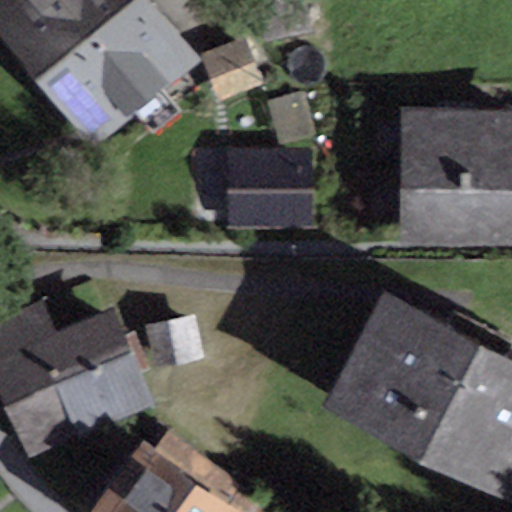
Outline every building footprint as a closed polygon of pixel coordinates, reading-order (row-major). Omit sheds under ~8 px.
[(0,0),(101,123),(183,55),(137,0),(0,0)] [(268,0),(272,16),(303,9),(301,0),(268,0)] [(224,86),(260,76),(244,43),(212,56),(224,86)] [(417,170),(511,171),(511,113),(417,113),(417,170)] [(511,171),(417,170),(417,227),(511,226),(511,171)] [(134,368),(145,363),(131,334),(120,339),(110,316),(58,339),(41,301),(0,319),(0,346),(41,442),(147,398),(134,368)] [(442,331),(388,304),(343,391),(346,393),(349,386),(510,470),(507,476),(510,477),(511,472),(511,367),(502,362),(508,349),(448,318),(442,331)] [(157,326),(166,356),(195,349),(189,317),(157,326)] [(142,440),(97,502),(110,511),(244,511),(258,494),(171,430),(156,450),(142,440)]
